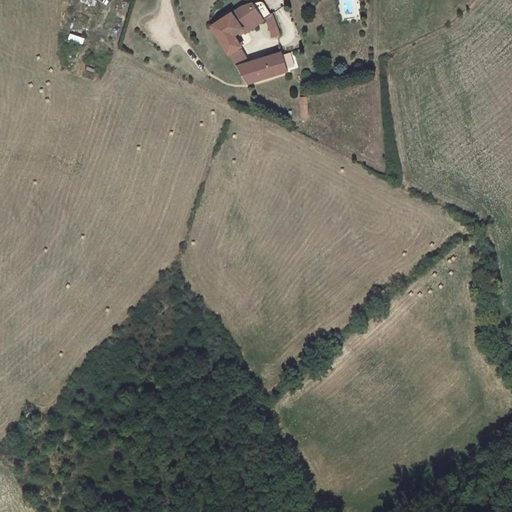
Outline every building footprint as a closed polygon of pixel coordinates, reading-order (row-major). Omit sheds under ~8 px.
[(221,43),(228,55),(239,49),(231,36),(248,26),(249,28),(261,21),(251,5),(250,4),(242,8),(212,28),(221,43)] [(252,5),(251,5),(261,21),(264,19),(268,15),(261,4),(252,5)] [(270,13),(264,19),(271,30),(277,28),(270,13)] [(229,56),(236,69),(251,63),(246,50),(229,56)] [(287,71),(281,52),(264,58),(270,77),(287,71)] [(292,52),(283,55),(288,70),(297,68),(292,52)] [(236,69),(246,86),(270,77),(264,58),(251,63),(236,69)]
